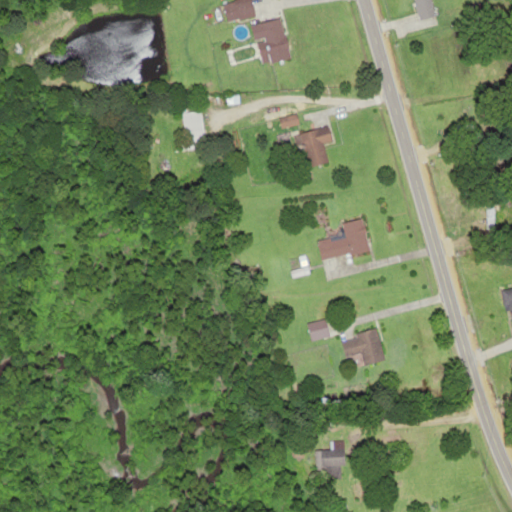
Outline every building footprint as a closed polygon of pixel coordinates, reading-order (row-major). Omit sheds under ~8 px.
[(217,3),(226,0),(245,0),(250,14),(223,23),(217,3)] [(406,0),(428,0),(433,16),(412,21),(406,0)] [(276,18),(287,57),(256,65),(245,26),(276,18)] [(175,111),(200,108),(205,149),(181,152),(175,111)] [(295,123),(293,113),(276,117),(278,127),(295,123)] [(291,134),(318,124),(332,157),(305,168),(291,134)] [(481,191),(497,191),(495,230),(479,229),(481,191)] [(361,218),(368,251),(347,256),(340,223),(361,218)] [(319,260),(315,241),(340,234),(345,253),(319,260)] [(499,291),(511,288),(511,320),(505,322),(499,291)] [(377,327),(386,362),(353,370),(344,336),(377,327)] [(311,451),(344,445),(349,475),(316,481),(311,451)]
